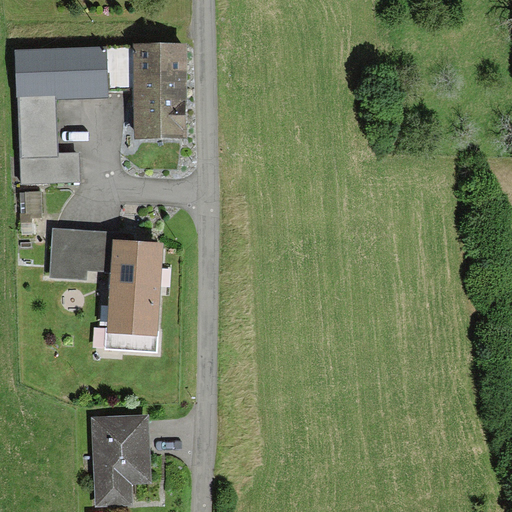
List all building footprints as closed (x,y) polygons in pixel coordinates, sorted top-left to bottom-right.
[(15,47),(15,94),(20,94),(57,94),(57,97),(109,97),(109,85),(134,85),(133,45),(15,47)] [(189,45),(133,45),(134,85),(135,140),(191,139),(189,45)] [(22,181),(80,180),(80,150),(58,150),(57,97),(57,94),(20,94),(22,181)] [(22,221),(45,219),(43,193),(20,194),(22,221)] [(106,270),(106,233),(51,232),(50,279),(84,280),(84,269),(106,270)] [(106,270),(104,352),(153,353),(155,233),(106,233),(106,270)] [(140,410),(92,412),(96,502),(125,501),(124,481),(143,480),(140,410)]
